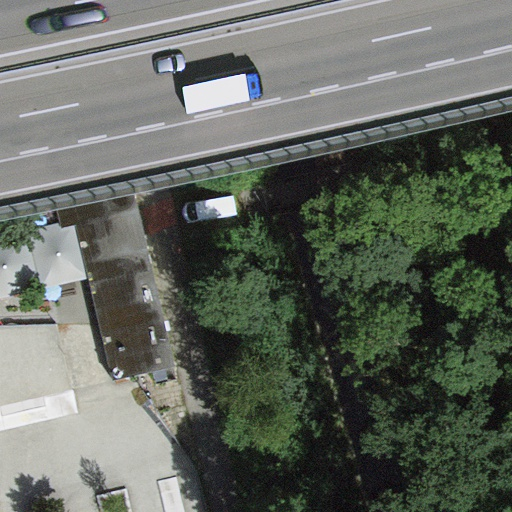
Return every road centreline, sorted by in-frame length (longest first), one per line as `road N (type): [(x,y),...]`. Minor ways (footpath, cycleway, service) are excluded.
road 1 (motorway): [(0,119),(511,8)]
road 2 (motorway): [(0,174),(511,65)]
